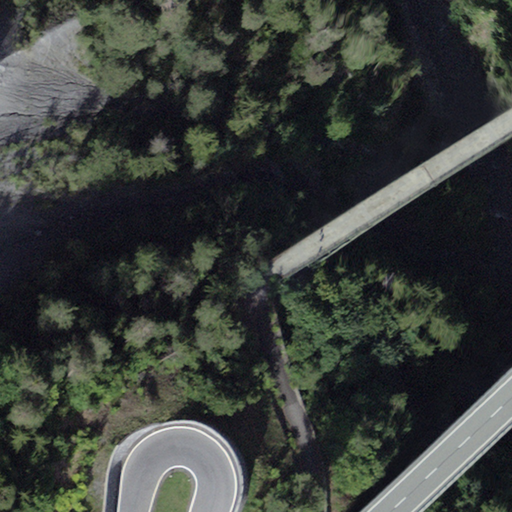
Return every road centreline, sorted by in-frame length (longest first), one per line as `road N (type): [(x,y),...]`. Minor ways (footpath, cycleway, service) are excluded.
road 1 (track): [(511,121),(259,283),(261,329),(312,464),(314,511)]
road 2 (tertiary): [(211,511),(211,466),(176,447),(142,472),(135,511)]
road 3 (tertiary): [(511,397),(391,511)]
